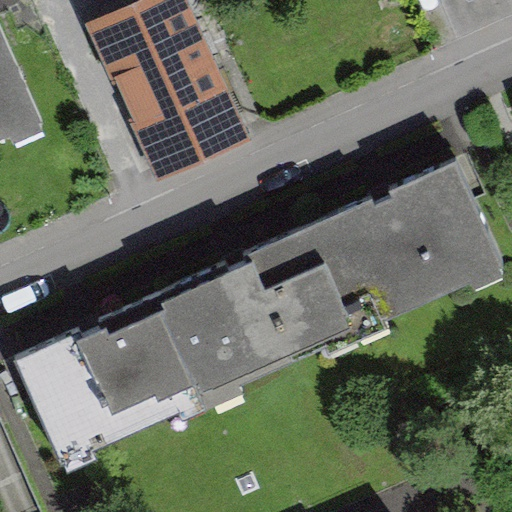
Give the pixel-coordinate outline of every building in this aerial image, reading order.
[(181,0),(148,0),(87,29),(158,181),(247,139),(181,0)] [(0,141),(39,124),(0,38),(0,141)] [(453,159),(306,226),(353,330),(500,264),(453,159)] [(306,226),(158,292),(205,396),(353,330),(306,226)] [(158,292),(11,358),(58,462),(205,396),(158,292)]
